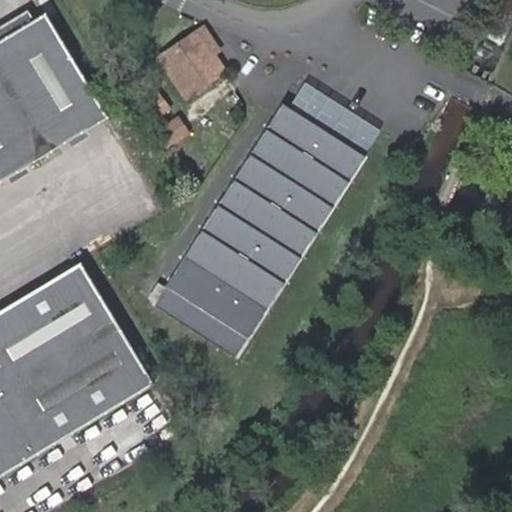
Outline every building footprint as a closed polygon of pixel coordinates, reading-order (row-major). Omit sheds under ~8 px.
[(0,183),(107,120),(45,17),(0,44),(0,183)] [(204,32),(198,36),(213,59),(220,55),(204,32)] [(213,59),(198,36),(159,61),(186,99),(223,75),(213,59)] [(297,82),(281,107),(364,160),(380,135),(297,82)] [(364,160),(281,107),(163,289),(164,290),(153,310),(234,362),(246,343),(247,343),(364,160)] [(0,480),(154,387),(80,265),(0,313),(0,480)]
